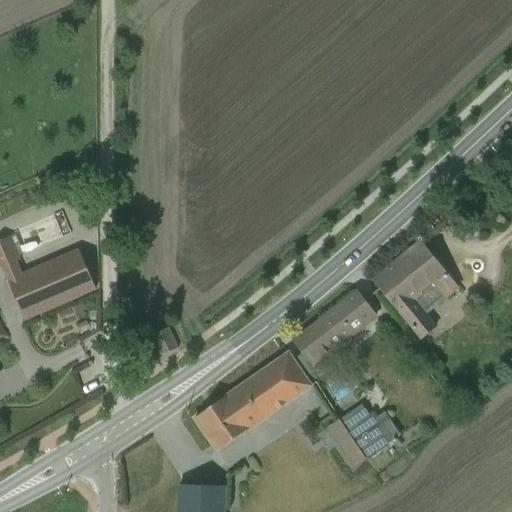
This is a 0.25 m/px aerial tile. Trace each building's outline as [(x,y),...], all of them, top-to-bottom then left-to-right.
[(8,237),(0,240),(0,275),(21,323),(97,291),(79,247),(22,271),(8,237)] [(371,286),(418,341),(435,326),(413,301),(431,285),(444,300),(457,289),(418,245),(371,286)] [(312,368),(373,321),(355,299),(294,346),(312,368)] [(170,327),(152,335),(161,356),(180,347),(170,327)] [(215,451),(307,389),(284,355),(192,417),(215,451)] [(387,468),(421,456),(405,411),(385,418),(383,413),(331,432),(338,452),(353,446),(364,474),(387,466),(387,468)] [(224,511),(225,484),(178,483),(177,511),(224,511)]
